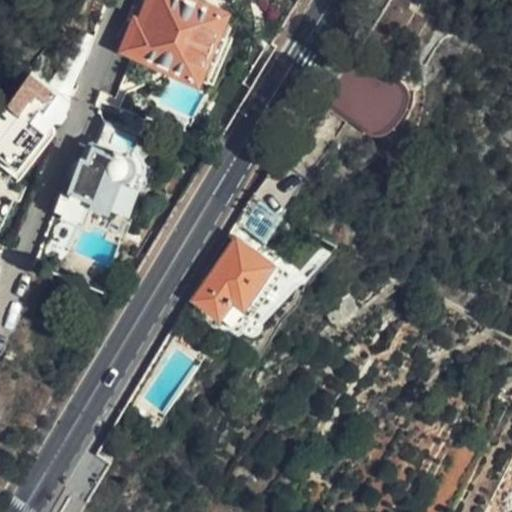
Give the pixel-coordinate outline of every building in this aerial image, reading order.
[(192,75),(217,12),(185,0),(148,0),(139,24),(135,22),(124,48),(131,51),(192,75)] [(185,0),(217,12),(192,75),(203,79),(227,17),(228,14),(229,12),(230,11),(230,10),(230,9),(230,8),(230,7),(230,6),(229,5),(228,4),(228,3),(227,3),(226,2),(225,1),(224,1),(223,1),(220,0),(185,0)] [(124,48),(106,95),(113,98),(131,51),(124,48)] [(398,83),(356,55),(323,101),(366,129),(369,131),(372,132),(375,132),(378,132),(381,131),(384,131),(387,129),(389,127),(390,126),(392,125),(393,124),(394,122),(395,120),(396,119),(398,118),(399,117),(400,115),(401,114),(402,112),(403,111),(404,109),(405,108),(406,106),(406,104),(406,101),(406,98),(406,95),(405,93),(403,90),(402,87),(400,85),(398,83)] [(32,147),(67,101),(29,70),(12,94),(0,109),(0,166),(18,178),(38,153),(32,147)] [(201,113),(226,127),(250,87),(225,72),(201,113)] [(61,186),(52,210),(60,213),(60,216),(89,227),(98,206),(116,211),(127,182),(133,183),(139,180),(143,175),(143,169),(141,163),(136,159),(145,138),(113,125),(90,108),(75,149),(87,147),(82,161),(71,157),(65,176),(74,179),(70,188),(61,186)] [(0,263),(4,265),(13,243),(0,237),(0,263)] [(244,307),(275,265),(236,237),(192,299),(217,317),(231,298),(244,307)] [(283,270),(275,265),(244,307),(231,298),(217,317),(236,330),(250,311),(252,313),(283,270)]
